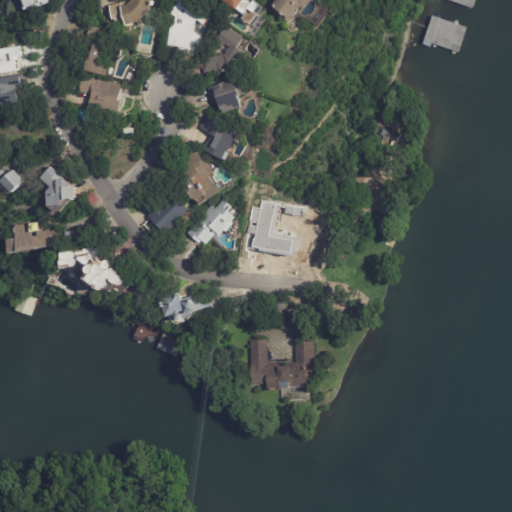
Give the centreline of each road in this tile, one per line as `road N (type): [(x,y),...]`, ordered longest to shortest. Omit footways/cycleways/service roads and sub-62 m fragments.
road 1 (residential): [(305,287),(193,275),(127,224),(51,95),(47,58),(70,0)]
road 2 (residential): [(113,201),(176,133),(167,93)]
